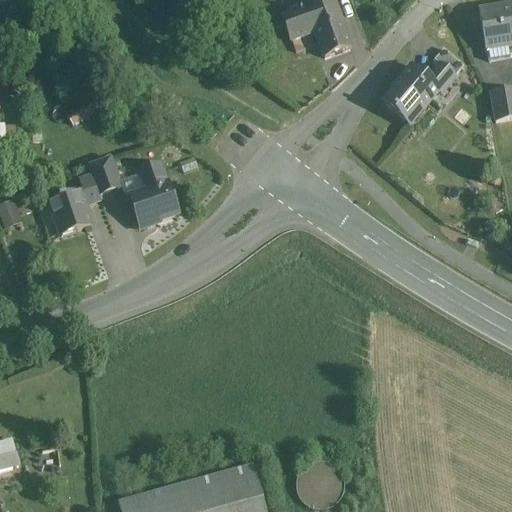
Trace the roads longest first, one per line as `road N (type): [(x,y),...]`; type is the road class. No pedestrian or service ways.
road 1 (unclassified): [(0,355),(194,278),(288,177)]
road 2 (unclassified): [(288,177),(428,282),(511,333)]
road 3 (residential): [(288,177),(447,0)]
